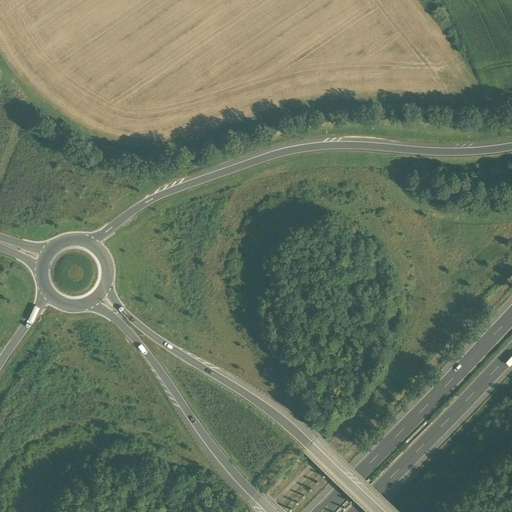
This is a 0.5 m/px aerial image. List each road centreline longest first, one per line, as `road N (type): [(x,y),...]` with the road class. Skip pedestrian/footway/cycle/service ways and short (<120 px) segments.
road 1 (track): [(511,94),(302,108),(216,138),(119,148),(49,117),(0,59)]
road 2 (motorway): [(511,147),(298,150),(181,187),(86,243)]
road 3 (primary): [(382,511),(280,416),(140,326),(106,281)]
road 4 (primary): [(86,303),(127,331),(222,463),(272,511)]
road 5 (motorway): [(511,316),(322,511)]
road 6 (motorway): [(357,511),(511,354)]
road 7 (track): [(269,511),(380,400)]
